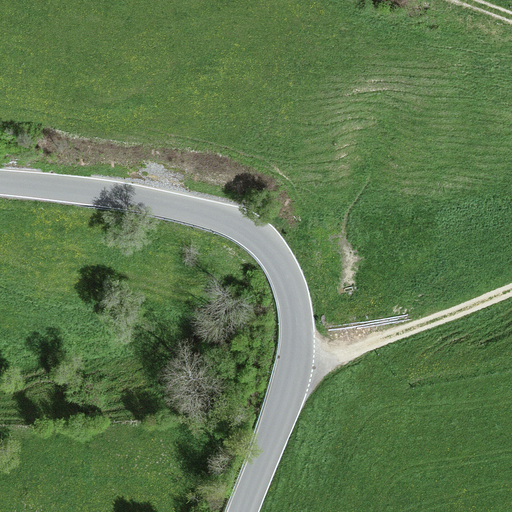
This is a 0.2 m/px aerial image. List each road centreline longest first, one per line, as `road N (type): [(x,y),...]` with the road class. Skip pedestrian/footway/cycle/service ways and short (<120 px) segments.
road 1 (tertiary): [(241,511),(298,355),(299,324),(283,266),(266,243),(211,215),(0,183)]
road 2 (track): [(298,355),(365,343),(511,287)]
